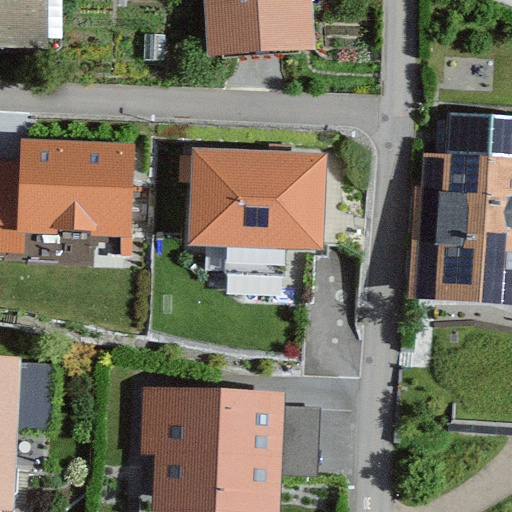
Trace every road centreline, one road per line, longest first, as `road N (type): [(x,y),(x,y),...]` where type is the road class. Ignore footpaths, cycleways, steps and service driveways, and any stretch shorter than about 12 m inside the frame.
road 1 (residential): [(401,106),(385,511)]
road 2 (residential): [(401,106),(0,95)]
